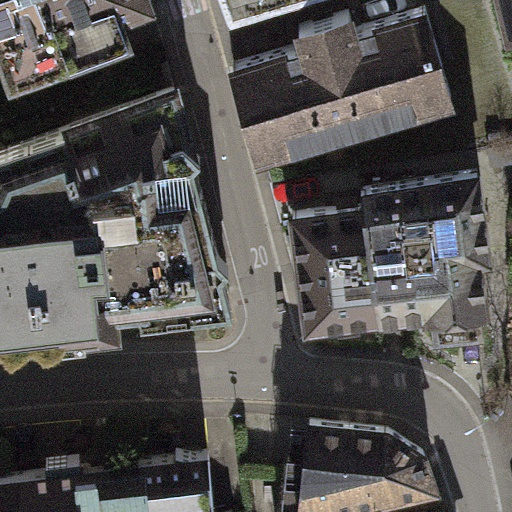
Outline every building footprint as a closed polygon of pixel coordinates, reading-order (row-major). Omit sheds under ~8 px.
[(0,0),(0,49),(2,49),(9,69),(67,48),(49,0),(0,0)] [(135,0),(49,0),(67,48),(127,26),(120,6),(135,0)] [(305,40),(234,61),(260,149),(451,94),(425,4),(354,25),(349,9),(299,23),(305,40)] [(0,333),(0,334),(9,346),(33,331),(45,342),(70,324),(111,319),(110,309),(141,308),(142,315),(233,305),(172,84),(0,146),(0,333)] [(377,311),(433,303),(437,329),(480,323),(478,304),(485,303),(479,251),(489,249),(479,167),(361,183),(363,203),(377,311)] [(363,203),(293,212),(307,320),(377,311),(363,203)] [(389,425),(310,417),(300,511),(317,511),(436,483),(424,448),(389,425)] [(47,467),(0,473),(0,511),(233,511),(233,509),(213,510),(209,448),(175,440),(175,451),(78,462),(77,447),(47,450),(47,467)]
